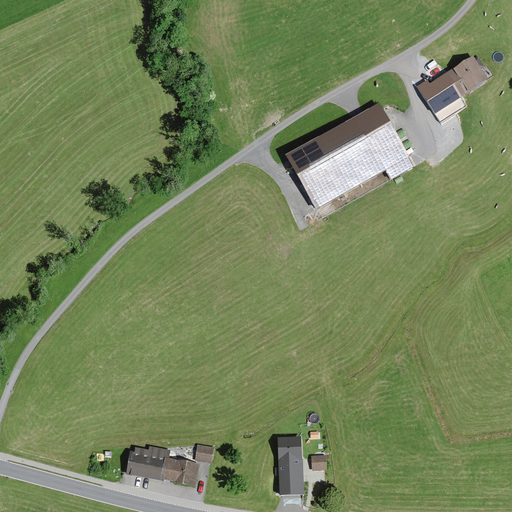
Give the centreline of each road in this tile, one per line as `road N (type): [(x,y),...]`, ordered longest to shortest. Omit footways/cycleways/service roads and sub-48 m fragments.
road 1 (unclassified): [(472,0),(440,31),(305,110),(142,223),(24,355),(0,413)]
road 2 (tertiary): [(0,467),(177,511)]
